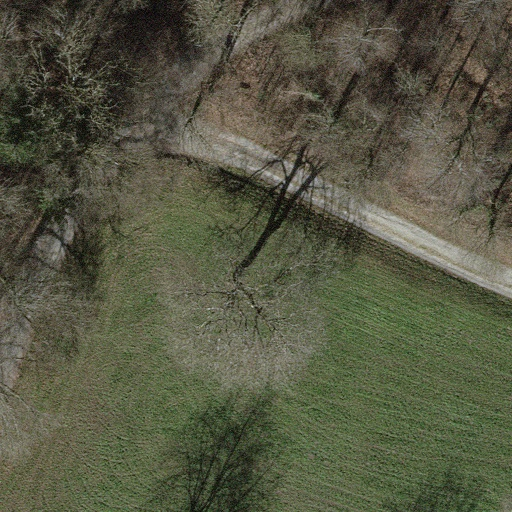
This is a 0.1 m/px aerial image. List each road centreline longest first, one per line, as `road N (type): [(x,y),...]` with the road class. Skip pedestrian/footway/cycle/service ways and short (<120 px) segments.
road 1 (track): [(511,283),(167,112),(96,160),(33,267),(0,359)]
road 2 (track): [(167,112),(288,7),(319,0)]
